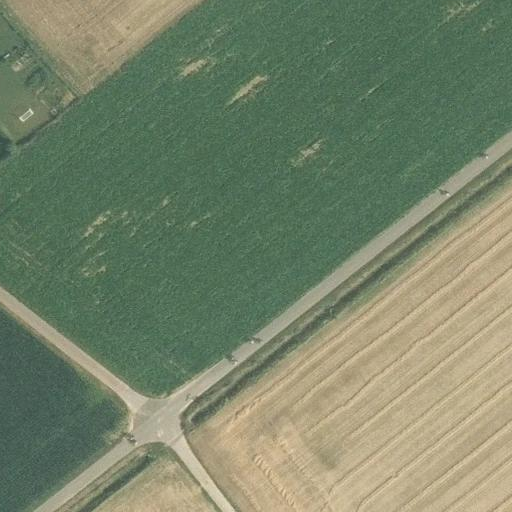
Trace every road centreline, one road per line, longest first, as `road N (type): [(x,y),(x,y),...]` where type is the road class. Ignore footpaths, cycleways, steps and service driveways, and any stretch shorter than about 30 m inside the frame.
road 1 (track): [(511,141),(160,422)]
road 2 (track): [(0,293),(160,422)]
road 3 (track): [(160,422),(47,511)]
